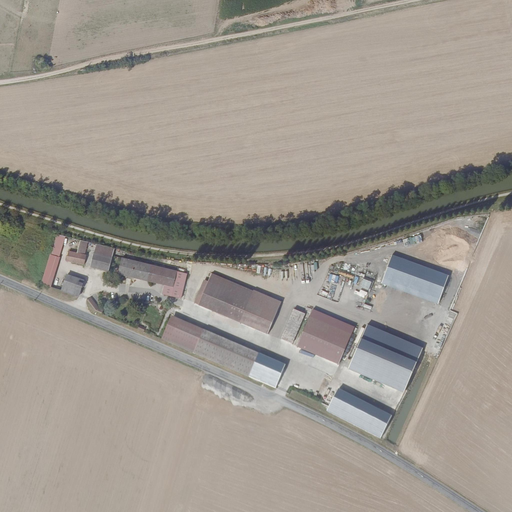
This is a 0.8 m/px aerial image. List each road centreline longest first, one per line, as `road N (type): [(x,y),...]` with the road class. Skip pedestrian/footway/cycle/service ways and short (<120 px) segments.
road 1 (tertiary): [(0,280),(316,417),(476,511)]
road 2 (track): [(0,83),(420,0)]
